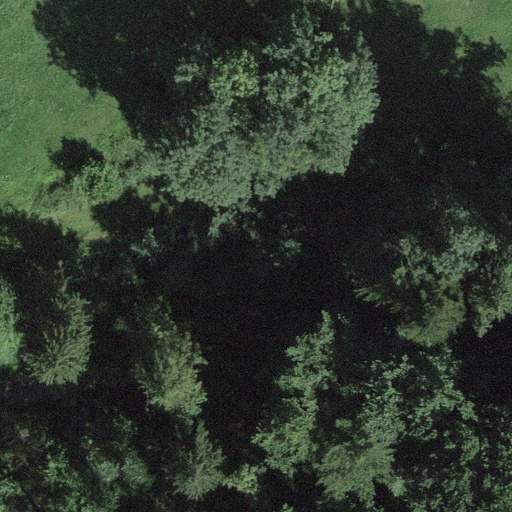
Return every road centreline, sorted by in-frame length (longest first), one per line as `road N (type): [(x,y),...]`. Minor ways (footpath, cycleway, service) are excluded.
road 1 (track): [(511,308),(502,302),(341,310),(256,387),(230,434),(238,491),(264,511)]
road 2 (track): [(332,511),(423,461),(464,511)]
